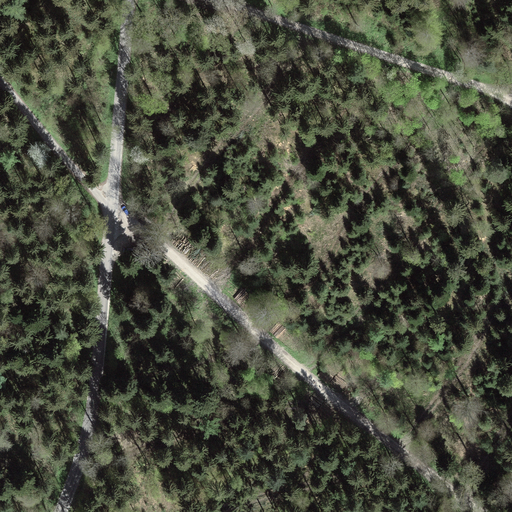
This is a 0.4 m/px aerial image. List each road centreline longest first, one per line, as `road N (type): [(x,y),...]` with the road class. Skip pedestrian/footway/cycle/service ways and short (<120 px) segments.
road 1 (track): [(486,511),(307,378),(114,206)]
road 2 (unclassified): [(114,206),(98,389),(60,511)]
road 3 (track): [(215,0),(500,92)]
road 4 (unclassified): [(128,0),(114,206)]
road 5 (unclassified): [(0,93),(114,206)]
